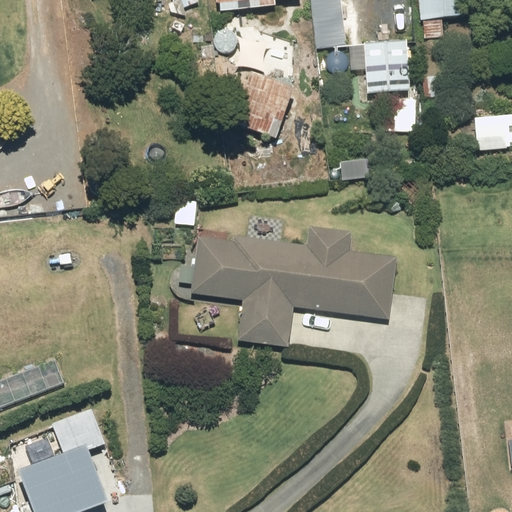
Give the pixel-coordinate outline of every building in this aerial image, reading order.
[(418,0),(420,16),(423,16),(425,35),(443,33),(441,14),(467,11),(465,0),(418,0)] [(341,4),(321,6),(325,42),(345,41),(341,4)] [(223,15),(213,16),(213,25),(223,25),(223,15)] [(406,36),(364,38),(366,88),(408,86),(406,36)] [(292,77),(249,63),(231,118),(273,132),(292,77)] [(425,79),(426,99),(443,98),(442,78),(425,79)] [(511,110),(473,114),(477,158),(507,155),(505,139),(511,138),(511,110)] [(366,158),(340,160),(342,176),(367,174),(366,158)] [(247,292),(242,332),(284,338),(291,285),(305,287),(303,300),(383,310),(390,257),(343,251),(345,232),(312,227),(310,247),(238,237),(237,243),(203,239),(196,285),(247,292)] [(73,433),(69,425),(58,431),(55,425),(35,436),(42,449),(73,433)] [(80,448),(15,472),(30,511),(81,511),(102,504),(80,448)]
